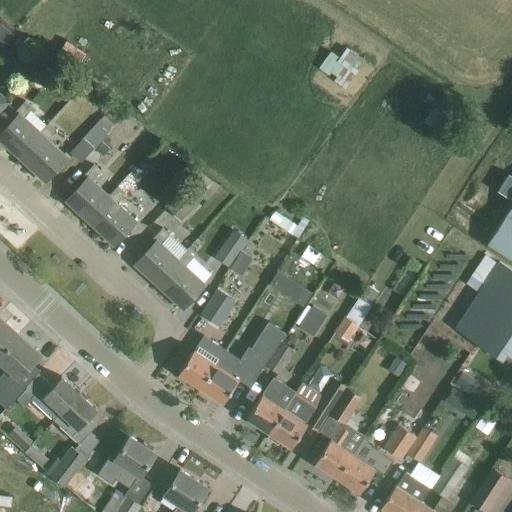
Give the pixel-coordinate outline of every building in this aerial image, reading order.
[(343,44),(336,54),(328,49),(316,68),(347,87),(365,59),(343,44)] [(0,111),(10,100),(0,90),(0,111)] [(16,110),(19,113),(20,111),(24,115),(33,106),(25,99),(16,110)] [(19,113),(0,133),(0,138),(13,150),(14,149),(22,156),(21,158),(44,134),(40,130),(24,115),(20,111),(19,113)] [(93,147),(112,128),(100,118),(83,137),(93,147)] [(48,121),(40,130),(44,134),(47,136),(56,127),(48,121)] [(69,157),(47,136),(44,134),(21,158),(36,172),(38,171),(46,178),(44,180),(46,181),(69,157)] [(110,148),(103,141),(96,147),(104,155),(110,148)] [(84,173),(87,176),(89,175),(93,178),(101,169),(94,163),(84,173)] [(87,176),(66,200),(81,214),(83,213),(90,220),(89,221),(90,222),(113,197),(109,193),(93,178),(89,175),(87,176)] [(117,184),(109,193),(113,197),(116,200),(124,191),(117,184)] [(201,197),(190,186),(169,207),(181,218),(201,197)] [(113,197),(90,222),(105,236),(106,234),(114,242),(113,243),(114,244),(136,218),(116,200),(113,197)] [(511,204),(487,242),(511,258),(511,204)] [(182,261),(177,256),(185,248),(163,227),(153,237),(156,240),(135,263),(150,277),(151,276),(159,284),(158,285),(159,285),(182,261)] [(234,228),(215,255),(229,265),(247,237),(234,228)] [(307,243),(301,252),(321,266),(327,257),(307,243)] [(182,261),(159,285),(174,299),(175,298),(183,305),(182,307),(183,308),(205,284),(201,280),(210,270),(185,248),(177,256),(182,261)] [(511,274),(484,256),(466,282),(479,290),(455,327),(501,358),(503,355),(509,359),(506,364),(507,371),(511,374),(511,274)] [(274,270),(267,284),(303,303),(310,288),(274,270)] [(236,300),(217,288),(200,314),(219,326),(236,300)] [(334,330),(349,340),(358,326),(358,325),(372,304),(359,296),(345,315),(344,315),(334,330)] [(0,354),(18,334),(0,317),(0,354)] [(304,318),(299,326),(313,334),(318,327),(304,318)] [(244,351),(239,358),(247,363),(250,358),(262,366),(271,352),(285,331),(273,323),(268,320),(251,347),(248,345),(244,351)] [(18,334),(0,354),(0,361),(8,368),(0,377),(0,401),(6,407),(40,370),(31,361),(39,353),(18,334)] [(194,348),(178,372),(200,387),(225,349),(204,335),(195,349),(194,348)] [(293,348),(281,341),(266,364),(278,372),(290,353),(293,348)] [(225,349),(200,387),(223,401),(234,385),(238,378),(239,377),(238,377),(247,363),(239,358),(236,356),(225,349)] [(396,356),(389,367),(400,373),(407,362),(396,356)] [(478,396),(485,385),(463,370),(456,382),(478,396)] [(54,419),(70,402),(79,392),(63,378),(63,377),(61,375),(52,385),(47,380),(35,393),(28,386),(17,398),(24,405),(30,397),(54,419)] [(406,452),(433,411),(449,386),(436,377),(404,426),(398,422),(382,446),(399,456),(403,450),(406,452)] [(257,400),(246,416),(269,431),(285,407),(273,399),(282,386),(283,384),(274,378),(272,380),(264,393),(262,392),(257,400)] [(453,386),(444,397),(469,417),(478,405),(453,386)] [(362,396),(349,387),(331,413),(344,422),(362,396)] [(70,402),(54,419),(78,442),(96,424),(88,417),(97,409),(95,406),(94,407),(79,392),(70,402)] [(270,432),(267,436),(278,443),(280,439),(291,446),(302,429),(306,423),(307,422),(306,421),(314,407),(315,405),(294,392),(285,407),(269,431),(270,432)] [(488,435),(499,418),(486,410),(475,427),(488,435)] [(442,417),(433,411),(406,452),(420,462),(438,434),(433,432),(442,417)] [(314,461),(338,477),(354,452),(342,444),(351,431),(340,424),(332,437),(330,436),(314,461)] [(140,475),(144,468),(155,452),(129,435),(115,457),(110,453),(97,473),(112,483),(115,477),(129,487),(138,473),(140,475)] [(354,452),(338,477),(359,491),(375,467),(387,475),(396,461),(372,445),(365,435),(354,452)] [(64,485),(86,457),(71,446),(50,474),(64,485)] [(472,457),(458,448),(439,476),(454,486),(472,457)] [(9,453),(0,458),(0,474),(16,464),(9,453)] [(167,466),(157,482),(166,488),(176,473),(167,466)] [(509,477),(494,467),(471,502),(487,511),(509,477)] [(195,511),(192,510),(207,486),(194,478),(180,468),(176,473),(166,488),(163,493),(179,503),(173,511),(195,511)] [(391,511),(412,511),(421,500),(429,487),(405,471),(396,484),(395,483),(381,505),(391,511)] [(434,509),(421,500),(412,511),(446,511),(453,503),(443,496),(434,509)]
